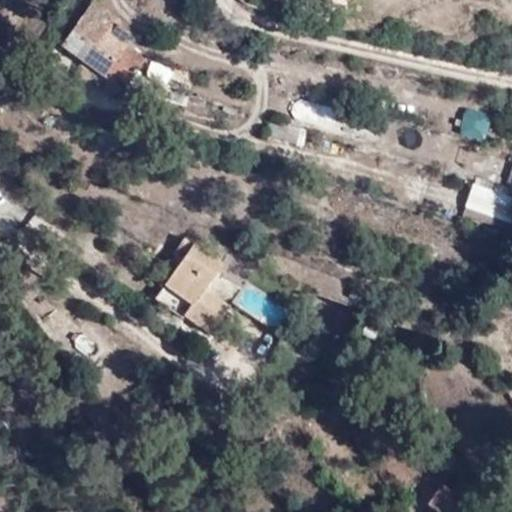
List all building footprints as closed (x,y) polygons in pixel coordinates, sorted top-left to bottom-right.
[(139,36),(122,22),(113,32),(90,11),(65,44),(121,96),(138,78),(145,85),(149,80),(160,64),(134,41),(139,36)] [(191,118),(203,123),(207,108),(196,103),(191,118)] [(459,110),(460,134),(487,133),(487,109),(459,110)] [(510,239),(511,233),(511,202),(470,188),(459,222),(510,239)] [(189,300),(199,285),(218,257),(180,230),(168,247),(176,253),(157,279),(189,300)] [(268,326),(285,304),(249,278),(233,300),(268,326)] [(192,302),(189,300),(157,279),(147,294),(179,318),(183,313),(192,302)] [(222,302),(199,285),(189,300),(192,302),(183,313),(204,329),(222,302)] [(318,361),(279,335),(275,364),(318,361)] [(483,511),(466,498),(455,511),(483,511)]
